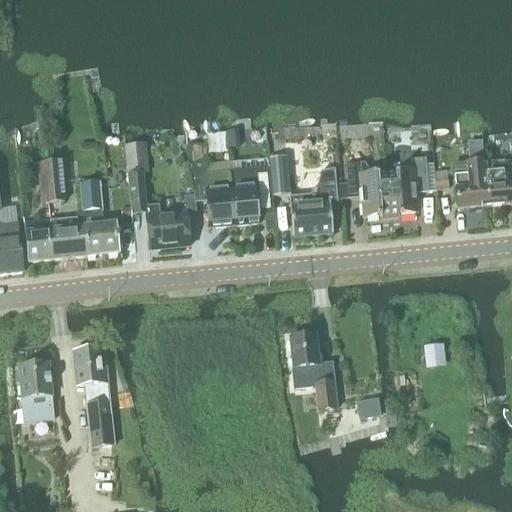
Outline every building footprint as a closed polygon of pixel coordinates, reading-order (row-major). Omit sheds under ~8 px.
[(43,165),(37,166),(42,208),(64,205),(60,164),(57,164),(56,155),(53,155),(52,145),(41,146),(43,165)] [(147,145),(125,148),(128,178),(131,210),(132,215),(132,218),(146,217),(149,255),(189,251),(186,217),(160,219),(159,209),(147,210),(144,177),(150,176),(147,145)] [(202,147),(187,148),(189,167),(204,165),(202,147)] [(285,159),(271,160),(274,199),(288,198),(285,159)] [(386,176),(390,219),(417,217),(415,197),(429,196),(426,162),(406,163),(402,174),(386,176)] [(467,177),(453,179),(454,190),(456,213),(489,211),(486,176),(485,166),(485,164),(466,166),(467,177)] [(511,164),(485,166),(486,176),(489,211),(511,208),(511,164)] [(195,202),(207,201),(209,231),(235,229),(230,174),(206,176),(205,165),(204,165),(189,167),(194,196),(195,202)] [(347,186),(336,187),(338,203),(362,201),(364,222),(390,219),(386,176),(374,177),(365,166),(345,168),(347,186)] [(270,170),(230,174),(235,229),(259,227),(258,219),(274,218),(270,170)] [(311,198),(289,200),(290,210),(293,242),(333,238),(331,223),(339,222),(335,175),(335,172),(321,174),(316,192),(312,190),(311,198)] [(447,173),(435,174),(436,193),(448,192),(447,173)] [(100,184),(79,187),(82,215),(84,229),(87,261),(119,257),(115,226),(104,227),(100,184)] [(0,225),(0,216),(1,216),(0,209),(0,277),(23,275),(17,226),(2,228),(1,226),(0,225)] [(122,211),(123,219),(132,218),(131,210),(122,211)] [(51,233),(48,233),(51,264),(87,261),(84,229),(78,230),(77,221),(57,223),(50,223),(51,233)] [(48,233),(50,233),(50,223),(25,226),(29,266),(51,264),(48,233)] [(316,338),(289,341),(293,371),(291,371),(293,393),(315,391),(317,415),(337,413),(333,384),(331,365),(319,367),(316,338)] [(101,353),(74,356),(77,390),(85,389),(87,407),(86,407),(91,451),(114,448),(109,404),(100,405),(98,387),(107,386),(105,369),(102,369),(101,353)] [(49,367),(18,370),(22,405),(23,412),(30,411),(31,423),(54,421),(53,412),(51,401),(52,401),(49,367)] [(376,402),(357,406),(360,422),(379,419),(376,402)]
